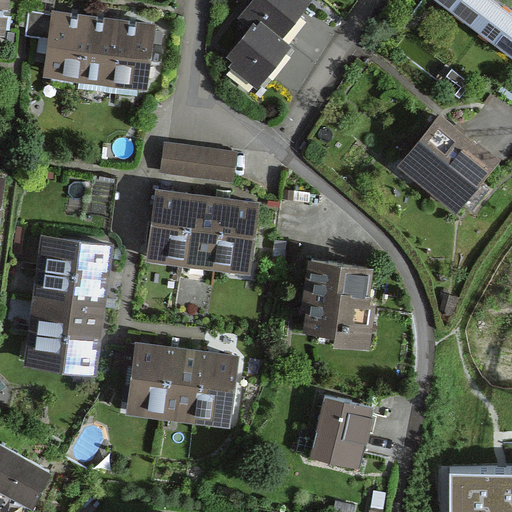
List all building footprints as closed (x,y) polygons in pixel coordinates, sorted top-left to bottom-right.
[(279,28),(301,0),(252,0),(244,11),(254,19),(259,12),(279,28)] [(486,0),(442,0),(470,22),(486,0)] [(511,53),(511,8),(501,0),(486,0),(470,22),(511,54),(511,53)] [(86,12),(54,8),(47,68),(79,72),(86,12)] [(118,15),(86,12),(79,72),(111,76),(118,15)] [(279,28),(259,12),(254,19),(230,49),(237,54),(233,59),(256,77),(289,36),(279,28)] [(150,19),(118,15),(111,76),(143,80),(150,19)] [(450,212),(494,160),(436,112),(392,165),(450,212)] [(229,184),(233,151),(162,142),(158,175),(229,184)] [(151,249),(183,253),(191,190),(159,186),(151,249)] [(183,253),(215,257),(222,194),(191,190),(183,253)] [(215,257),(246,261),(254,198),(222,194),(215,257)] [(45,231),(41,262),(103,270),(106,239),(45,231)] [(41,262),(37,294),(99,301),(103,270),(41,262)] [(338,338),(374,341),(378,297),(363,296),(366,270),(311,266),(306,323),(339,326),(338,338)] [(37,294),(33,325),(95,332),(99,301),(37,294)] [(33,325),(30,356),(92,363),(95,332),(33,325)] [(171,343),(138,338),(130,401),(162,406),(171,343)] [(203,347),(171,343),(162,406),(194,410),(203,347)] [(235,351),(203,347),(194,410),(227,415),(235,351)] [(380,399),(329,386),(313,451),(363,463),(380,399)] [(47,463),(0,439),(0,481),(32,497),(47,463)] [(511,511),(511,447),(445,448),(446,511),(511,511)]
